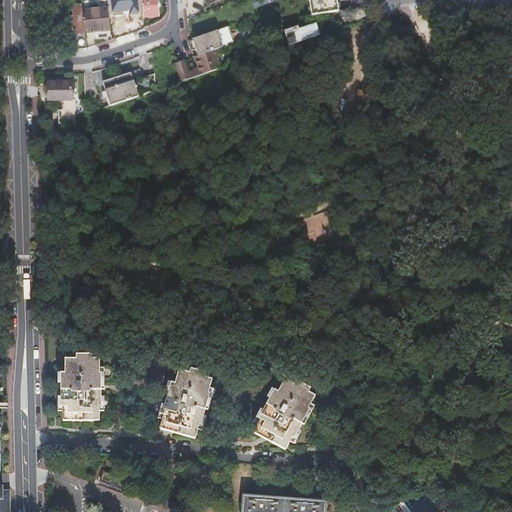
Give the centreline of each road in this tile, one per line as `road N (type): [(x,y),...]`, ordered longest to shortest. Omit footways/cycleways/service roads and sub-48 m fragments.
road 1 (track): [(63,268),(401,301),(511,325)]
road 2 (tertiary): [(29,474),(18,69)]
road 3 (residential): [(18,69),(159,35),(176,0)]
road 4 (track): [(426,126),(415,266),(402,286)]
road 5 (track): [(511,221),(468,163),(441,89)]
